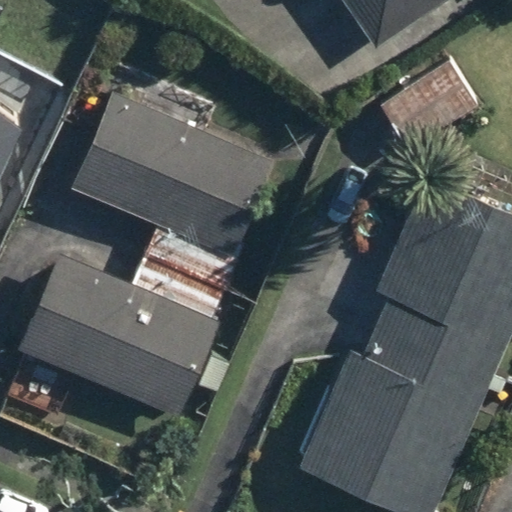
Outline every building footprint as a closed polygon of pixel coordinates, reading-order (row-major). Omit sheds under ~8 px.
[(351,0),(378,38),(432,0),(351,0)] [(450,47),(376,94),(409,144),(482,98),(450,47)] [(0,233),(66,92),(0,61),(0,233)] [(278,152),(114,81),(72,178),(158,216),(132,275),(61,244),(19,339),(180,409),(222,313),(214,310),(248,235),(243,232),(278,152)] [(426,511),(434,511),(511,331),(511,205),(427,169),(378,282),(389,287),(363,346),(352,342),(302,459),(426,511)]
